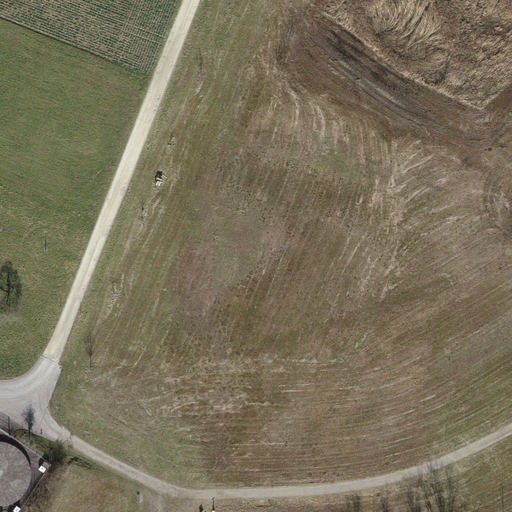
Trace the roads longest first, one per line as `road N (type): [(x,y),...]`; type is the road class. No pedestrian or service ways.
road 1 (track): [(192,0),(23,418)]
road 2 (track): [(511,428),(414,474),(175,501)]
road 3 (track): [(175,501),(23,418)]
